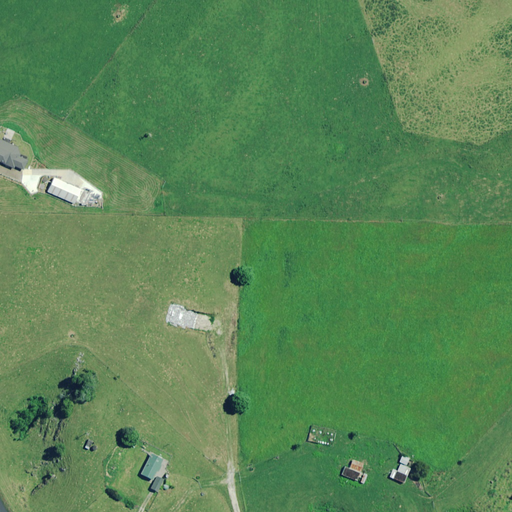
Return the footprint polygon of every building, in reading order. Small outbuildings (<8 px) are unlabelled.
[(0,161),(14,168),(15,165),(24,169),(28,160),(21,157),(22,155),(17,153),(20,148),(0,139),(0,161)] [(54,177),(48,192),(74,204),(81,190),(54,177)] [(92,441),(87,439),(82,449),(88,451),(92,441)] [(152,453),(142,473),(153,479),(164,460),(152,453)] [(408,459),(401,456),(398,462),(405,465),(408,459)] [(362,464),(351,460),(348,469),(343,467),(340,475),(362,484),(365,476),(359,473),(362,464)] [(409,469),(399,465),(396,472),(392,470),(389,477),(402,483),(409,469)] [(157,476),(151,488),(158,491),(164,480),(157,476)]
